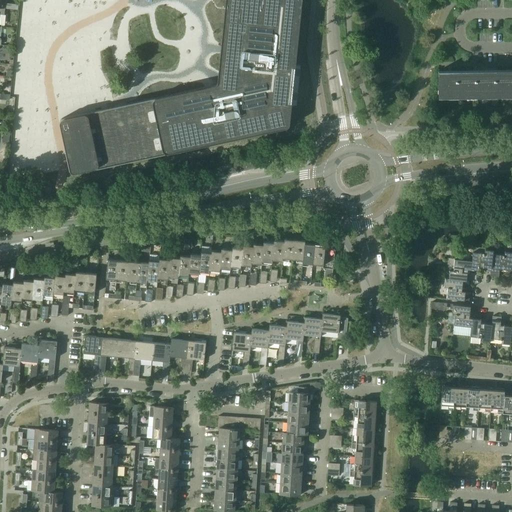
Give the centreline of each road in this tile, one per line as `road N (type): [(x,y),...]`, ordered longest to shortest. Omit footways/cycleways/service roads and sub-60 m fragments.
road 1 (tertiary): [(0,243),(334,191)]
road 2 (tertiary): [(329,170),(155,208),(0,228)]
road 3 (unclassified): [(387,362),(358,202)]
road 4 (tertiary): [(511,148),(377,162)]
road 5 (residential): [(320,498),(322,367)]
road 6 (tertiary): [(381,180),(511,166)]
road 7 (unclassified): [(511,373),(387,362)]
road 8 (residential): [(193,511),(199,433),(192,391)]
